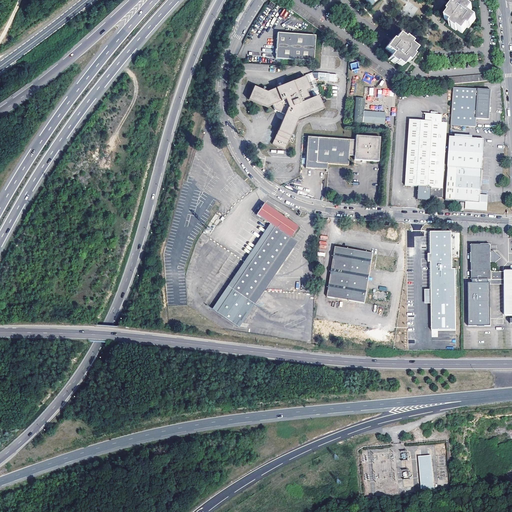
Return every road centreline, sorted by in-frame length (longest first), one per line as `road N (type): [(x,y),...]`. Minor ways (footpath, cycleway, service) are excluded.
road 1 (motorway): [(0,458),(64,394),(107,327),(177,102),(219,0)]
road 2 (motorway): [(0,481),(190,425),(504,393)]
road 3 (motorway): [(511,363),(351,361),(0,332)]
road 4 (residential): [(259,0),(231,50),(222,93),(232,141),(263,182),(322,209),(511,221)]
road 5 (motorway): [(202,511),(284,458),(357,428),(504,393)]
road 6 (motorway): [(0,240),(73,120),(173,0)]
road 7 (motorway): [(155,0),(98,65),(0,209)]
road 8 (residential): [(296,0),(404,77),(508,68)]
road 9 (motorway): [(137,0),(0,114)]
